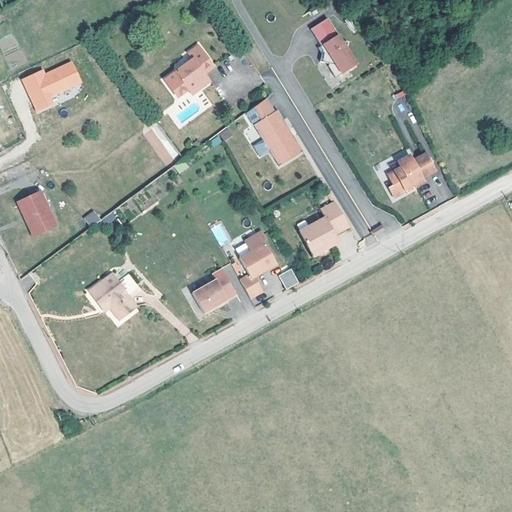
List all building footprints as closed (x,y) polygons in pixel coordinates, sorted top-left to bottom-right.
[(357,0),(339,0),(352,19),(358,26),(367,20),(370,18),(357,0)] [(329,19),(312,30),(320,43),(319,44),(322,47),(321,51),(319,58),(328,60),(335,61),(341,70),(352,63),(344,50),(345,45),(347,39),(341,38),(329,19)] [(358,26),(352,19),(346,23),(351,30),(358,26)] [(176,95),(187,86),(195,80),(193,77),(202,71),(212,64),(196,42),(186,49),(191,56),(162,77),(176,95)] [(344,50),(352,63),(355,61),(345,45),(344,50)] [(21,78),(36,113),(57,104),(54,95),(82,84),(73,60),(45,72),(44,69),(21,78)] [(341,70),(335,61),(328,60),(327,63),(334,74),(341,70)] [(215,84),(223,77),(218,70),(209,77),(215,84)] [(195,80),(187,86),(190,91),(208,78),(202,71),(193,77),(195,80)] [(245,110),(254,124),(274,110),(265,95),(245,110)] [(274,110),(254,124),(262,137),(268,147),(278,163),(301,148),(277,109),(274,110)] [(227,127),(218,134),(224,141),(233,135),(227,127)] [(152,129),(145,133),(152,145),(159,141),(152,129)] [(219,136),(209,139),(212,147),(221,143),(219,136)] [(268,147),(262,137),(252,143),(259,153),(268,147)] [(423,174),(437,167),(428,149),(414,157),(412,151),(399,157),(402,163),(389,169),(394,179),(389,182),(394,193),(425,178),(423,174)] [(177,172),(188,169),(185,162),(175,165),(177,172)] [(54,224),(42,198),(39,192),(39,190),(19,199),(30,221),(26,222),(32,235),(54,224)] [(347,222),(332,198),(318,206),(322,214),(296,228),(310,252),(320,247),(319,245),(326,242),(326,243),(336,238),(332,230),(347,222)] [(16,200),(26,222),(30,221),(19,199),(16,200)] [(93,209),(83,216),(89,225),(100,217),(93,209)] [(106,226),(116,218),(111,212),(101,220),(106,226)] [(373,235),(384,231),(381,225),(371,229),(373,235)] [(247,271),(238,276),(249,295),(261,288),(253,273),(275,260),(263,240),(264,235),(260,228),(243,238),(249,248),(237,254),(247,271)] [(372,235),(362,240),(365,247),(375,242),(372,235)] [(213,277),(191,290),(202,310),(235,291),(220,265),(210,271),(213,277)] [(292,268),(278,275),(286,290),(299,283),(292,268)] [(89,289),(100,304),(106,300),(109,304),(118,316),(134,303),(110,272),(89,289)]
